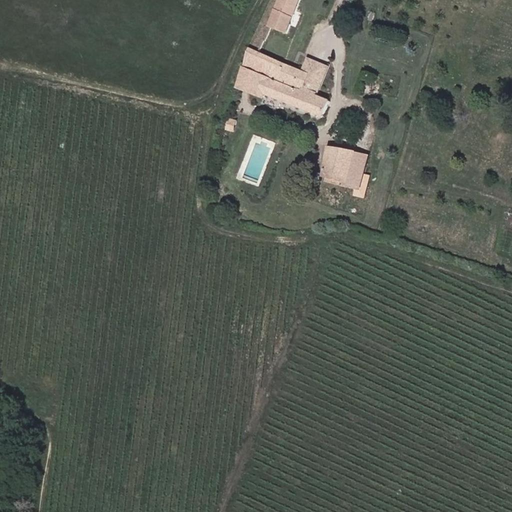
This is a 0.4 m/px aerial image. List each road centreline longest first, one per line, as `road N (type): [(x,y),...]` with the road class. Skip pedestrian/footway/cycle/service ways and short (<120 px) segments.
road 1 (track): [(226,511),(334,234),(288,239),(243,232),(216,223),(204,204),(213,109),(266,0)]
road 2 (track): [(213,109),(0,67)]
road 3 (track): [(0,372),(55,412),(41,511)]
